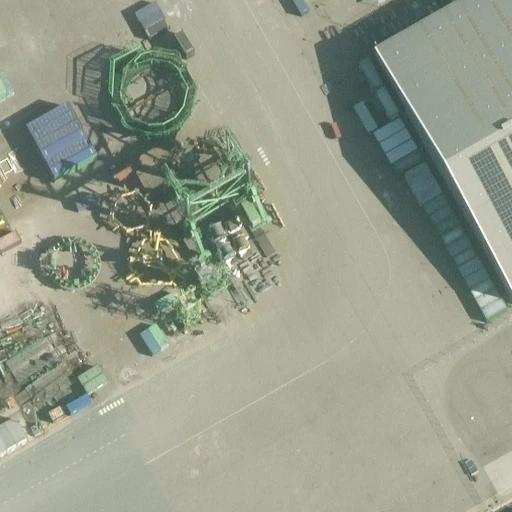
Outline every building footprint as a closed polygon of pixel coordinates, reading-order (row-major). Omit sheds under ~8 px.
[(511,0),(483,0),(374,63),(511,305),(511,0)] [(436,241),(424,251),(435,265),(448,255),(436,241)] [(377,279),(384,292),(396,286),(389,272),(377,279)] [(466,276),(448,287),(463,311),(481,301),(466,276)] [(413,306),(426,300),(418,282),(405,288),(413,306)] [(369,322),(358,326),(365,348),(376,344),(369,322)] [(456,511),(457,511),(451,495),(404,511),(456,511)]
